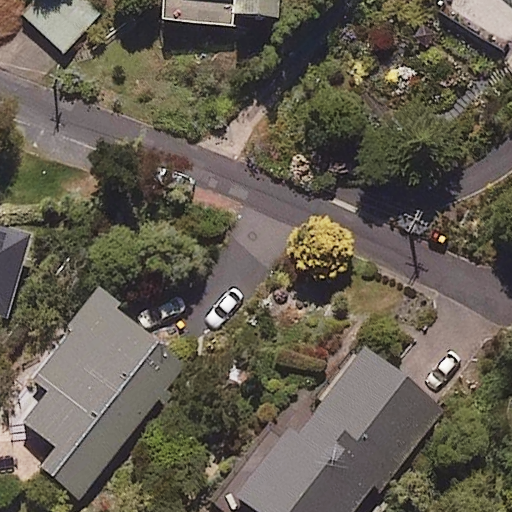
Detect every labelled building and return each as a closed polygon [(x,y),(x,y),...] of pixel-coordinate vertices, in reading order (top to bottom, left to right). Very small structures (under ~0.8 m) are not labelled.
[(89,26),(60,0),(37,0),(23,16),(65,53),(89,26)] [(277,0),(171,0),(172,24),(278,21),(277,0)] [(29,238),(0,229),(0,319),(6,321),(29,238)] [(184,371),(96,300),(6,413),(54,452),(39,470),(79,502),(184,371)] [(382,479),(388,483),(442,414),(364,353),(306,425),(293,442),(270,424),(216,492),(241,511),(356,511),(379,483),(382,479)]
